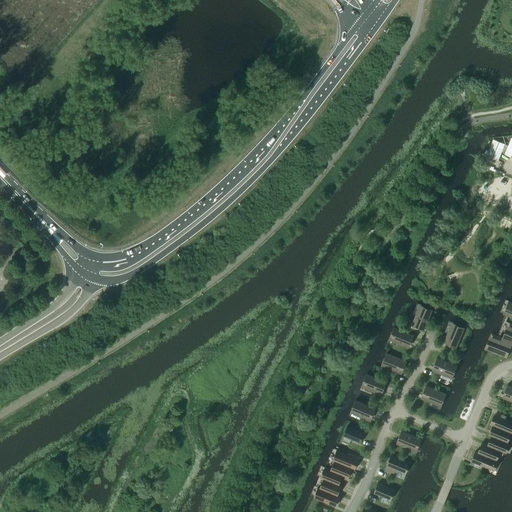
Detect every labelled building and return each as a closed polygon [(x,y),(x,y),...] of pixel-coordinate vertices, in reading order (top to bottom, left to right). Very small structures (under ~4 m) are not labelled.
[(505,144),(501,152),(505,153),(504,155),(511,157),(511,137),(511,138),(508,146),(505,144)] [(493,139),(486,156),(498,161),(501,152),(505,144),(493,139)] [(416,315),(414,320),(416,321),(414,326),(424,330),(431,314),(432,312),(422,308),(421,310),(418,316),(416,315)] [(464,330),(454,325),(446,344),(456,348),(464,330)] [(404,346),(405,343),(410,345),(414,335),(397,328),(395,328),(391,337),(400,341),(399,344),(404,346)] [(486,349),(487,350),(504,357),(508,347),(510,341),(511,342),(511,331),(507,329),(503,339),(504,339),(501,345),(490,340),(486,349)] [(390,354),(388,354),(384,363),(386,364),(402,371),(406,361),(390,354)] [(442,374),(443,372),(451,375),(455,365),(437,358),(433,367),(438,369),(437,372),(442,374)] [(386,382),(373,377),(368,374),(364,384),(372,388),(371,390),(375,392),(376,393),(377,390),(382,392),(386,382)] [(511,386),(507,385),(503,395),(511,398),(511,386)] [(422,396),(440,403),(444,394),(426,386),(422,396)] [(375,409),(359,402),(357,401),(353,411),(354,411),(361,414),(360,417),(365,419),(366,416),(371,418),(375,409)] [(510,432),(510,433),(511,433),(511,431),(511,421),(502,418),(495,415),(491,425),(493,426),(493,425),(510,432)] [(506,442),(510,433),(510,432),(493,425),(493,426),(489,435),(492,436),(506,442)] [(348,426),(344,436),(360,443),(364,433),(348,426)] [(397,441),(402,443),(401,445),(406,448),(407,445),(416,448),(420,439),(401,431),(397,441)] [(492,436),(488,445),(488,446),(499,450),(505,453),(509,443),(506,442),(492,436)] [(495,460),(499,450),(488,446),(488,445),(482,443),(478,453),(495,460)] [(332,460),(334,461),(352,469),(355,470),(359,459),(336,450),(332,460)] [(480,465),(492,470),(497,460),(495,460),(478,453),(476,452),(472,462),(480,465)] [(398,470),(406,474),(410,463),(392,456),(385,472),(395,476),(398,470)] [(348,478),(352,469),(334,461),(330,470),(330,471),(343,476),(348,478)] [(339,485),(343,476),(330,471),(330,470),(325,468),(324,468),(320,478),(323,479),(339,485)] [(323,479),(319,488),(337,496),(341,486),(339,485),(323,479)] [(373,493),(391,500),(395,490),(378,483),(373,493)] [(337,496),(319,488),(317,488),(313,498),(336,507),(340,497),(337,496)]
